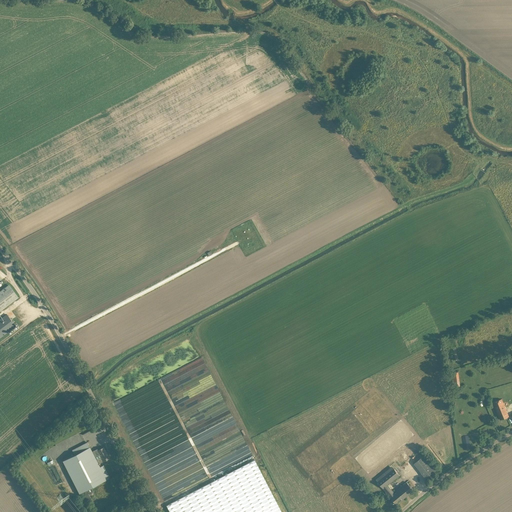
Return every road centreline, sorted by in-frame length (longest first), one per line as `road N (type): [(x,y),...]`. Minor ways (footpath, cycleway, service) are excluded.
road 1 (unclassified): [(151,511),(51,318),(0,247)]
road 2 (track): [(85,0),(135,32),(252,27),(283,6)]
road 3 (unclassified): [(401,511),(511,432)]
